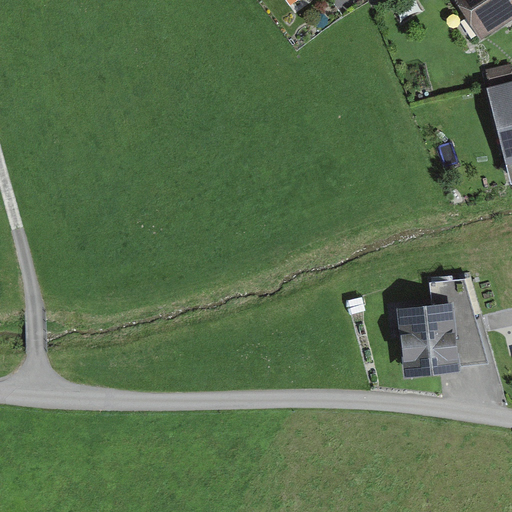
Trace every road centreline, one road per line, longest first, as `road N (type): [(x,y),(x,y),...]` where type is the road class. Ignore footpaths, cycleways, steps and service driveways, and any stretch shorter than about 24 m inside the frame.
road 1 (unclassified): [(511,419),(379,400),(0,394)]
road 2 (track): [(0,157),(33,302),(38,397)]
